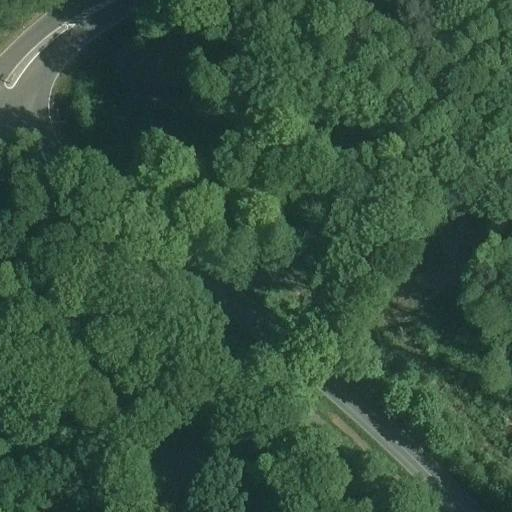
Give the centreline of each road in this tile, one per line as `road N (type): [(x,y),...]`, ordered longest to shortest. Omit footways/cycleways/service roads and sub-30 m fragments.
road 1 (tertiary): [(464,511),(262,326),(0,129)]
road 2 (secondary): [(0,98),(48,42),(121,0)]
